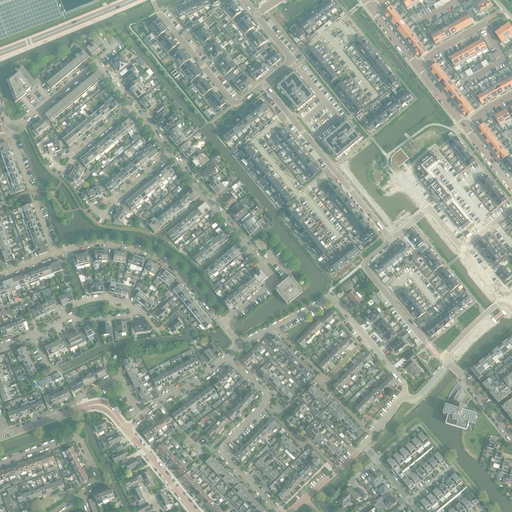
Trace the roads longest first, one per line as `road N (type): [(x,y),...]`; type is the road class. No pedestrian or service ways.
road 1 (residential): [(280,511),(220,451),(271,402),(227,356)]
road 2 (residential): [(362,446),(404,384),(330,296)]
road 3 (residential): [(54,511),(97,481),(80,441),(0,463)]
road 4 (residential): [(9,127),(95,62),(132,107)]
road 5 (residential): [(287,113),(254,140),(300,196),(332,168)]
road 6 (tertiary): [(132,0),(0,53)]
road 7 (residential): [(54,253),(12,135)]
road 8 (residential): [(238,237),(272,282),(223,323)]
